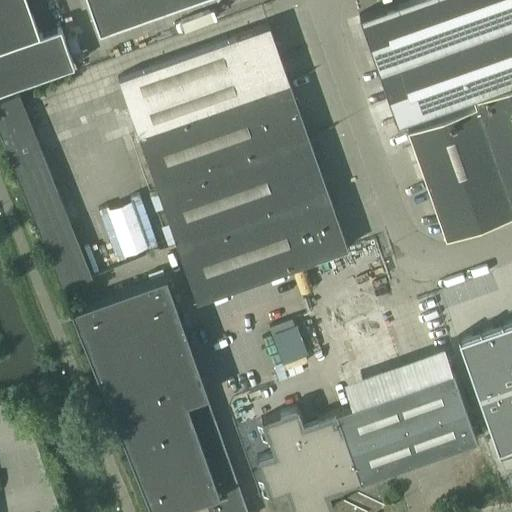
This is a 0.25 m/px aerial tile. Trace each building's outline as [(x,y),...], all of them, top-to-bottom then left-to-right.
[(0,0),(0,88),(74,63),(60,24),(39,31),(28,0),(0,0)] [(89,0),(99,28),(178,0),(89,0)] [(397,120),(473,94),(511,79),(511,0),(396,0),(360,13),(397,120)] [(118,75),(138,131),(289,78),(289,76),(287,77),(282,61),(283,61),(269,22),(118,75)] [(138,131),(158,187),(309,133),(289,78),(138,131)] [(475,100),(407,124),(408,127),(413,142),(415,145),(420,160),(421,163),(426,178),(445,232),(498,214),(511,209),(511,79),(473,94),(475,100)] [(93,274),(19,91),(0,98),(0,130),(62,286),(93,274)] [(158,187),(177,242),(328,189),(328,187),(326,188),(321,172),(322,172),(309,133),(158,187)] [(328,189),(177,242),(197,298),(348,245),(347,243),(346,243),(341,228),(342,228),(328,189)] [(204,494),(210,511),(249,511),(207,392),(209,392),(166,272),(78,303),(70,306),(152,511),(158,511),(184,503),(183,501),(189,499),(204,494)] [(511,317),(502,321),(511,351),(511,317)] [(511,380),(511,351),(502,321),(480,329),(500,384),(511,380)] [(480,329),(458,337),(478,392),(500,384),(480,329)] [(274,449),(257,455),(270,491),(286,485),(291,500),(295,511),(315,511),(333,506),(331,500),(338,497),(339,497),(342,487),(341,484),(342,484),(477,436),(453,368),(369,397),(353,403),(303,420),(298,404),(291,406),(262,416),(274,449)] [(511,380),(500,384),(511,419),(511,380)] [(478,392),(497,448),(511,442),(511,419),(500,384),(478,392)]
